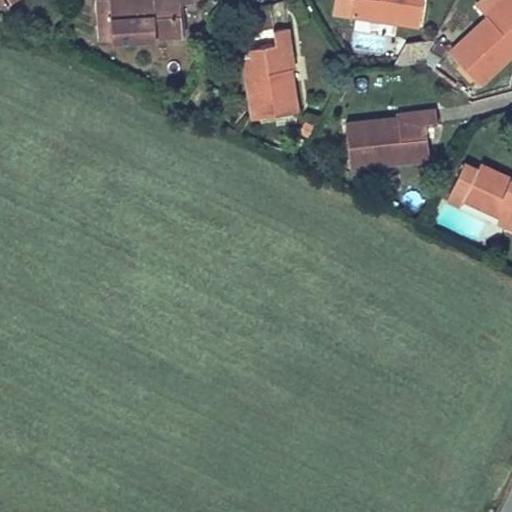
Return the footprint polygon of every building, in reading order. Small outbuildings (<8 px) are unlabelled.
[(15,0),(21,8),(32,0),(15,0)] [(115,0),(120,40),(194,35),(188,1),(197,0),(115,0)] [(431,0),(362,0),(361,4),(425,24),(431,0)] [(511,0),(504,0),(467,27),(491,60),(511,45),(511,0)] [(303,112),(292,23),(274,24),(278,45),(249,48),(260,117),(303,112)] [(358,168),(432,161),(428,131),(440,130),(438,114),(404,117),(404,120),(353,124),(358,168)] [(472,201),(511,220),(511,176),(488,165),(486,168),(472,161),(455,198),(470,205),(472,201)]
